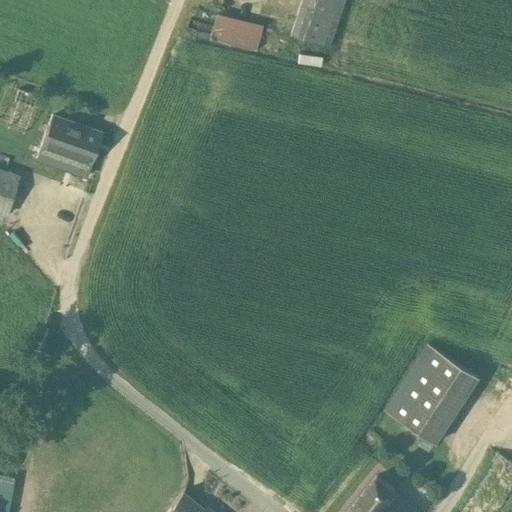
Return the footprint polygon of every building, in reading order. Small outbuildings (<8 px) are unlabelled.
[(300,0),(289,33),(329,46),(344,0),(300,0)] [(259,48),(265,22),(219,11),(213,37),(259,48)] [(0,124),(29,132),(39,90),(0,80),(0,124)] [(36,159),(85,177),(101,133),(52,115),(36,159)] [(0,215),(5,217),(20,175),(0,168),(0,215)] [(384,410),(435,443),(479,376),(428,344),(384,410)] [(375,474),(344,511),(397,511),(406,501),(393,491),(394,490),(375,474)] [(468,511),(496,511),(502,504),(481,492),(468,511)] [(204,511),(181,493),(166,511),(204,511)] [(0,511),(6,511),(8,503),(0,501),(0,511)]
